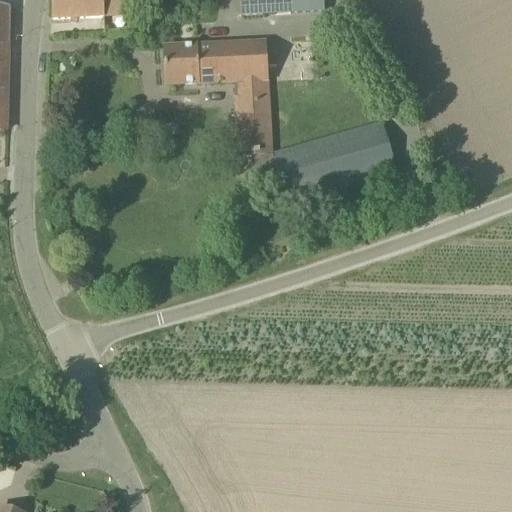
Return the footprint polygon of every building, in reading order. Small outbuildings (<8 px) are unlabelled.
[(52,0),(51,21),(135,17),(135,5),(149,4),(148,0),(52,0)] [(265,18),(263,0),(238,0),(239,19),(265,18)] [(8,45),(9,8),(0,8),(0,54),(8,55),(9,45),(8,45)] [(197,46),(197,48),(164,49),(166,87),(200,86),(200,88),(235,86),(238,159),(251,159),(252,179),(278,178),(286,204),(396,173),(382,125),(271,158),(267,44),(197,46)] [(0,131),(6,132),(8,70),(8,55),(0,54),(0,131)] [(70,394),(60,398),(64,408),(74,404),(70,394)]
